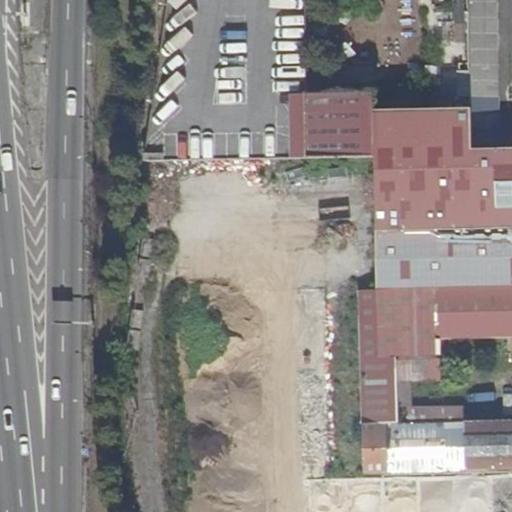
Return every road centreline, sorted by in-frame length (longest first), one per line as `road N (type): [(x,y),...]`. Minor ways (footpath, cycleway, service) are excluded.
road 1 (motorway): [(57,511),(70,0)]
road 2 (trunk): [(24,511),(0,316)]
